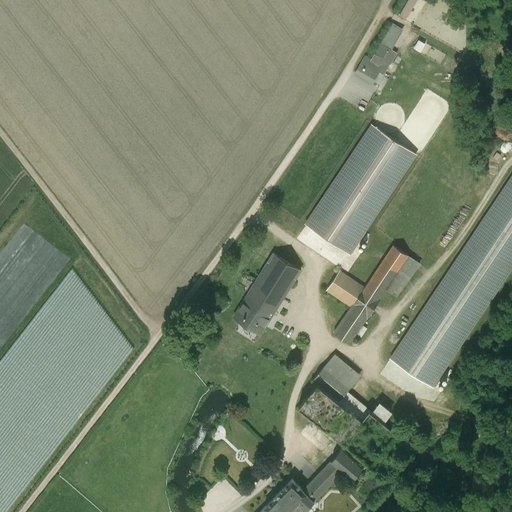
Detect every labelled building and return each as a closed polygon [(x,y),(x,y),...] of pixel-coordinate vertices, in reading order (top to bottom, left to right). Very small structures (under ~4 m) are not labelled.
[(428,0),(407,0),(404,5),(416,12),(419,6),(423,9),(428,0)] [(396,53),(381,43),(371,59),(380,65),(377,71),(383,75),(396,53)] [(371,59),(365,56),(354,73),(372,83),(377,75),(375,74),(377,71),(380,65),(371,59)] [(372,125),(306,225),(348,253),(415,153),(372,125)] [(511,171),(390,357),(436,387),(511,271),(511,171)] [(352,307),(334,333),(349,343),(367,317),(368,317),(380,298),(408,255),(393,245),(364,288),(339,271),(326,290),(352,307)] [(273,253),(242,302),(269,319),(300,270),(273,253)] [(269,319),(242,302),(233,317),(260,334),(269,319)] [(356,372),(334,354),(314,378),(313,378),(312,379),(311,380),(311,381),(312,382),(312,383),(313,383),(314,383),(315,382),(317,383),(339,401),(349,388),(345,385),(356,372)] [(367,462),(342,442),(369,410),(361,403),(353,412),(339,401),(317,383),(298,406),(312,417),(299,433),(331,460),(319,473),(330,484),(343,470),(353,479),(354,478),(362,468),(367,462)] [(370,411),(383,421),(392,411),(379,400),(370,411)] [(369,410),(342,442),(367,462),(371,465),(397,433),(369,410)] [(292,478),(264,507),(268,511),(302,511),(330,484),(319,473),(319,472),(316,476),(303,489),(292,479),(293,479),(292,478)]
